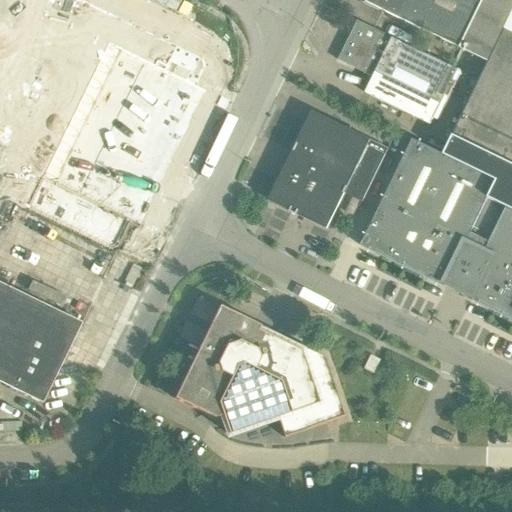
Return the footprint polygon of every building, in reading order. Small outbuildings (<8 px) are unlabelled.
[(0,0),(0,138),(144,209),(215,64),(82,0),(0,0)] [(459,48),(482,0),(367,0),(366,3),(459,48)] [(511,0),(482,0),(459,48),(488,62),(444,151),(443,154),(511,187),(511,0)] [(444,109),(452,91),(447,88),(456,69),(357,21),(338,60),(373,77),(365,94),(429,125),(439,106),(444,109)] [(362,202),(387,149),(312,113),(269,203),(327,231),(344,193),(362,202)] [(443,154),(411,139),(360,245),(444,286),(447,281),(456,286),(456,288),(456,289),(456,290),(457,291),(458,292),(459,293),(460,293),(461,293),(463,293),(463,292),(464,292),(465,290),(466,291),(511,195),(511,187),(443,154)] [(511,195),(466,291),(475,295),(472,300),(511,319),(511,195)] [(0,284),(0,384),(34,401),(41,404),(42,401),(80,323),(0,284)] [(196,299),(189,313),(210,323),(217,309),(196,299)] [(267,337),(266,336),(256,331),(258,327),(218,307),(217,309),(210,323),(206,332),(198,348),(173,399),(213,419),(220,416),(227,435),(276,418),(282,438),(343,417),(323,358),(270,332),(267,337)] [(185,322),(178,338),(198,348),(206,332),(185,322)]
